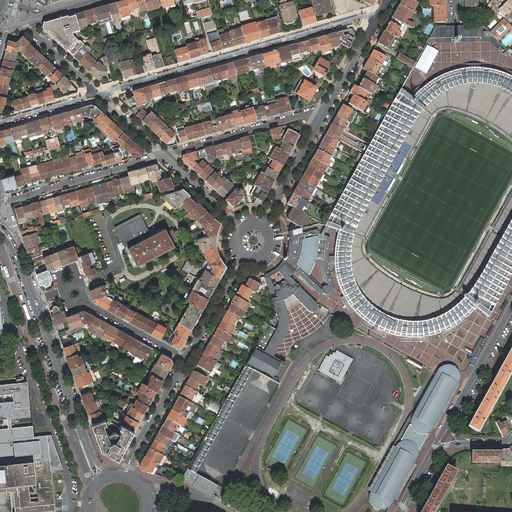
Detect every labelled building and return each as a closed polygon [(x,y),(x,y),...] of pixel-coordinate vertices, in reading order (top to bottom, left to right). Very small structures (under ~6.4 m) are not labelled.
[(125,0),(116,3),(120,15),(121,18),(130,16),(129,14),(125,0)] [(134,0),(126,0),(125,0),(129,14),(133,13),(138,11),(134,0)] [(144,0),(134,0),(138,11),(139,13),(139,16),(140,20),(145,18),(144,16),(149,15),(148,13),(148,11),(144,0)] [(144,0),(148,11),(159,8),(156,1),(158,0),(144,0)] [(295,18),(298,17),(292,0),(278,0),(279,3),(278,4),(284,24),(286,23),(286,25),(292,23),(290,19),(292,19),(295,18)] [(312,8),(314,14),(316,13),(317,15),(322,14),(325,13),(330,11),(327,0),(312,0),(313,1),(315,8),(312,8)] [(412,0),(401,0),(399,5),(413,13),(415,14),(416,12),(413,11),(417,3),(418,3),(415,2),(414,1),(412,0)] [(487,6),(486,7),(489,11),(499,0),(491,0),(492,1),(489,4),(488,5),(487,5),(487,6)] [(499,0),(489,11),(493,15),(494,14),(495,16),(499,12),(505,17),(507,15),(511,10),(511,2),(509,0),(499,0)] [(116,3),(107,5),(111,18),(112,22),(113,23),(115,23),(113,17),(118,16),(119,21),(121,21),(121,18),(120,15),(116,3)] [(107,5),(93,10),(97,22),(97,23),(97,24),(98,26),(104,24),(104,21),(111,19),(111,18),(107,5)] [(399,5),(391,17),(403,24),(405,25),(411,28),(412,26),(413,25),(409,22),(407,21),(405,20),(407,18),(408,18),(410,18),(413,13),(399,5)] [(435,22),(446,22),(446,15),(445,6),(434,6),(435,22)] [(210,7),(196,11),(198,18),(212,14),(210,7)] [(284,32),(277,7),(274,8),(276,17),(278,24),(276,24),(279,33),(284,32)] [(298,12),(302,27),(316,23),(314,14),(312,8),(298,12)] [(93,10),(84,12),(88,25),(95,23),(95,25),(97,24),(97,23),(97,22),(93,10)] [(84,12),(75,15),(78,25),(79,29),(83,28),(83,26),(86,25),(86,27),(88,27),(88,25),(84,12)] [(44,29),(73,56),(83,45),(80,41),(79,42),(76,40),(81,35),(81,34),(79,29),(78,25),(75,15),(64,18),(60,19),(59,19),(45,23),(44,29)] [(269,36),(279,33),(276,24),(278,24),(276,17),(265,20),(265,21),(269,36)] [(396,38),(398,38),(400,33),(405,25),(403,24),(391,17),(389,21),(384,31),(394,37),(396,38)] [(491,35),(498,42),(509,31),(507,29),(508,29),(507,28),(509,26),(503,19),(489,33),(491,35)] [(223,50),(217,30),(214,20),(203,23),(212,53),(223,50)] [(260,39),(269,36),(265,21),(261,23),(261,25),(256,27),(260,39)] [(251,24),(241,27),(241,28),(246,43),(260,39),(256,27),(255,23),(253,24),(251,24)] [(435,26),(428,39),(436,38),(437,43),(456,42),(475,42),(475,37),(484,37),(483,39),(481,39),(482,40),(482,41),(483,41),(484,41),(489,41),(497,49),(498,48),(503,54),(507,50),(498,42),(491,35),(484,35),(484,32),(482,32),(482,25),(465,26),(456,26),(445,26),(435,26)] [(241,28),(229,32),(233,47),(246,43),(241,28)] [(223,29),(217,30),(223,50),(233,47),(229,32),(224,33),(223,29)] [(346,30),(336,33),(339,44),(340,44),(348,49),(353,40),(353,38),(350,36),(349,37),(347,35),(348,34),(347,31),(346,30)] [(384,31),(377,43),(384,47),(385,47),(387,48),(389,50),(391,46),(389,45),(394,37),(384,31)] [(336,33),(326,35),(330,48),(339,46),(340,44),(339,44),(336,33)] [(326,35),(317,38),(320,51),(322,54),(323,54),(323,52),(329,50),(330,52),(331,52),(331,50),(330,48),(326,35)] [(9,40),(6,50),(15,52),(16,50),(20,49),(22,51),(30,43),(23,36),(18,41),(15,42),(13,41),(9,40)] [(156,38),(147,41),(151,55),(155,69),(158,69),(162,67),(164,67),(156,38)] [(317,38),(308,41),(311,51),(316,50),(316,52),(320,51),(317,38)] [(206,45),(204,40),(200,41),(200,40),(198,39),(195,40),(196,43),(200,56),(209,54),(206,45)] [(308,41),(296,44),(299,56),(301,58),(302,58),(301,55),(300,53),(306,51),(307,52),(311,51),(308,41)] [(30,43),(22,51),(29,57),(37,49),(30,43)] [(194,43),(186,46),(187,47),(190,59),(200,56),(196,43),(194,43)] [(290,55),(293,63),(302,60),(301,58),(299,56),(296,44),(288,47),(290,55)] [(427,74),(439,50),(426,44),(415,68),(427,74)] [(83,45),(73,56),(79,62),(87,54),(88,52),(91,50),(87,46),(86,47),(83,45)] [(187,47),(175,51),(178,63),(190,59),(187,47)] [(287,56),(290,55),(288,47),(285,47),(277,50),(280,62),(286,60),(287,62),(289,61),(287,56)] [(35,67),(36,68),(38,66),(46,58),(37,49),(29,57),(29,58),(37,65),(35,67)] [(6,50),(4,58),(14,61),(15,62),(17,62),(18,62),(19,61),(14,60),(16,52),(15,52),(6,50)] [(280,62),(277,50),(261,54),(265,68),(270,67),(270,68),(281,65),(280,64),(280,62)] [(373,50),(369,58),(381,65),(384,67),(389,59),(385,57),(373,50)] [(87,54),(79,62),(89,72),(98,62),(99,62),(93,56),(91,58),(87,54)] [(261,54),(249,58),(251,66),(253,70),(254,74),(258,72),(258,70),(265,68),(261,54)] [(406,64),(412,68),(415,63),(399,54),(396,59),(406,64)] [(146,58),(142,59),(146,72),(155,69),(151,55),(147,56),(147,57),(146,58)] [(4,58),(1,66),(12,69),(13,69),(15,63),(17,64),(17,62),(15,62),(14,61),(4,58)] [(35,67),(37,65),(29,58),(28,59),(27,60),(35,67)] [(46,58),(38,66),(43,71),(42,72),(44,73),(44,72),(47,74),(54,66),(46,58)] [(249,58),(233,63),(236,73),(237,75),(249,72),(247,67),(251,66),(249,58)] [(369,58),(363,69),(367,71),(376,76),(377,73),(378,71),(379,72),(381,73),(384,67),(381,65),(369,58)] [(316,64),(315,64),(314,66),(315,66),(313,70),(324,76),(326,71),(324,70),(325,68),(326,66),(328,64),(319,59),(316,64)] [(138,75),(133,60),(132,60),(130,60),(129,61),(118,64),(123,79),(134,76),(138,75)] [(98,62),(89,72),(91,73),(98,80),(107,71),(100,64),(98,62)] [(233,63),(226,65),(229,75),(236,73),(233,63)] [(403,77),(406,79),(408,74),(412,68),(406,64),(404,68),(404,69),(406,70),(403,75),(404,75),(403,77)] [(226,65),(218,67),(221,79),(228,77),(229,80),(230,80),(229,78),(229,75),(226,65)] [(1,66),(0,71),(0,73),(10,76),(12,69),(1,66)] [(64,75),(54,66),(47,74),(56,83),(64,75)] [(218,67),(210,69),(213,81),(221,79),(218,67)] [(413,97),(412,98),(432,115),(434,112),(437,110),(441,108),(445,108),(450,107),(453,108),(457,108),(462,110),(475,115),(488,121),(502,130),(511,136),(511,76),(494,70),(477,68),(474,68),(472,68),(453,71),(441,75),(430,82),(423,86),(413,97)] [(210,69),(196,73),(199,86),(213,81),(210,69)] [(367,71),(363,78),(374,85),(378,77),(376,76),(367,71)] [(0,73),(0,81),(8,84),(9,78),(12,79),(13,77),(10,76),(0,73)] [(196,73),(185,76),(188,87),(189,90),(194,88),(194,87),(199,86),(196,73)] [(68,79),(64,75),(56,83),(54,85),(50,84),(51,87),(52,89),(55,88),(58,85),(64,90),(71,82),(70,81),(69,82),(67,80),(68,79)] [(185,76),(174,80),(178,91),(178,93),(180,93),(180,90),(185,89),(186,91),(189,90),(188,87),(185,76)] [(377,90),(378,87),(375,86),(374,85),(363,78),(361,82),(358,87),(366,92),(368,93),(371,95),(374,89),(377,90)] [(174,80),(166,82),(169,93),(178,91),(174,80)] [(0,94),(0,95),(1,92),(7,93),(9,84),(8,84),(0,81),(0,94)] [(296,94),(309,101),(316,88),(304,81),(296,94)] [(166,82),(158,85),(162,98),(165,97),(165,94),(169,93),(166,82)] [(158,85),(150,87),(153,97),(154,101),(162,99),(162,98),(158,85)] [(354,85),(349,93),(351,94),(352,94),(353,95),(362,100),(369,104),(371,101),(366,98),(363,97),(366,92),(358,87),(354,85)] [(52,89),(51,87),(43,89),(43,91),(46,101),(55,99),(52,89)] [(150,87),(142,89),(145,100),(153,97),(150,87)] [(38,89),(35,90),(35,92),(36,94),(39,103),(46,101),(43,91),(43,89),(42,89),(38,90),(38,89)] [(130,111),(136,116),(142,110),(147,104),(146,103),(145,100),(142,89),(133,92),(134,96),(132,97),(131,98),(132,103),(134,103),(136,103),(137,107),(133,108),(130,111)] [(339,230),(363,238),(432,115),(412,98),(400,89),(391,106),(386,114),(381,122),(380,125),(367,147),(366,149),(365,151),(363,155),(359,162),(334,207),(330,214),(325,226),(339,230)] [(21,98),(24,108),(31,106),(28,96),(28,94),(27,92),(27,91),(26,92),(27,96),(21,98)] [(28,96),(31,106),(33,105),(32,104),(35,103),(35,104),(39,103),(36,94),(35,92),(28,94),(28,96)] [(362,100),(353,95),(352,98),(348,104),(362,111),(365,106),(366,105),(367,105),(369,106),(370,104),(369,104),(362,100)] [(287,112),(291,111),(289,104),(285,105),(285,103),(288,102),(287,97),(283,98),(274,101),(275,104),(278,115),(287,112)] [(13,104),(15,110),(24,108),(21,98),(12,100),(13,104)] [(380,110),(386,114),(391,106),(385,103),(380,110)] [(91,104),(81,107),(83,116),(87,115),(90,115),(94,119),(101,111),(95,105),(91,104)] [(267,118),(278,115),(275,104),(268,106),(268,105),(263,106),(267,118)] [(343,104),(336,115),(346,121),(348,122),(349,122),(350,123),(356,112),(352,110),(343,104)] [(253,111),(256,121),(262,120),(263,119),(267,118),(263,106),(258,108),(258,109),(253,111)] [(81,107),(68,111),(71,122),(72,126),(75,125),(74,124),(78,123),(84,121),(84,118),(83,116),(81,107)] [(253,111),(253,108),(241,112),(241,113),(244,125),(256,121),(253,111)] [(142,110),(136,116),(142,121),(148,115),(142,110)] [(68,111),(60,113),(63,124),(71,122),(68,111)] [(111,120),(101,111),(94,119),(97,121),(95,123),(102,130),(104,128),(111,120)] [(233,112),(231,113),(232,115),(235,127),(244,125),(241,113),(238,114),(237,114),(237,113),(236,111),(234,112),(233,112)] [(148,115),(142,121),(148,127),(156,118),(150,112),(148,115)] [(359,114),(356,112),(350,123),(353,125),(359,114)] [(51,115),(48,116),(51,127),(53,134),(56,133),(56,132),(55,130),(64,128),(64,127),(63,124),(60,113),(51,115)] [(156,118),(148,127),(154,133),(162,124),(165,120),(159,115),(156,118)] [(227,130),(235,127),(232,115),(224,117),(227,130)] [(347,126),(349,122),(348,122),(346,121),(336,115),(332,123),(341,128),(344,124),(347,126)] [(48,116),(39,119),(43,132),(47,131),(46,128),(51,127),(48,116)] [(224,117),(215,120),(216,125),(219,132),(227,130),(224,117)] [(39,119),(32,121),(35,131),(36,134),(36,135),(43,132),(39,119)] [(117,125),(111,120),(104,128),(102,130),(101,131),(106,137),(107,136),(108,135),(110,133),(117,125)] [(32,121),(25,123),(28,133),(29,136),(36,134),(35,131),(32,121)] [(213,133),(210,121),(202,124),(205,136),(213,133)] [(210,121),(213,133),(219,132),(216,125),(211,126),(210,121)] [(25,123),(18,125),(21,135),(28,133),(25,123)] [(176,144),(180,143),(177,132),(175,123),(168,129),(160,138),(166,144),(172,138),(171,137),(174,134),(176,144)] [(195,126),(194,123),(192,124),(193,126),(188,127),(188,126),(187,126),(185,127),(184,128),(185,129),(184,129),(184,130),(187,141),(198,138),(195,126)] [(332,123),(326,134),(336,140),(338,137),(339,134),(341,131),(342,129),(341,128),(332,123)] [(160,138),(168,129),(162,124),(154,133),(160,138)] [(205,136),(202,124),(195,126),(198,138),(205,136)] [(18,125),(11,127),(13,137),(14,139),(19,138),(21,137),(21,135),(18,125)] [(123,131),(117,125),(110,133),(116,139),(123,131)] [(11,127),(3,130),(6,142),(7,144),(8,144),(8,142),(14,140),(14,139),(13,137),(11,127)] [(281,141),(283,142),(293,147),(300,135),(295,133),(295,131),(292,130),(291,131),(288,129),(283,137),(282,134),(283,133),(281,127),(277,128),(280,138),(281,140),(281,141)] [(180,143),(187,141),(184,130),(177,132),(180,143)] [(130,137),(123,131),(116,139),(122,145),(130,137)] [(44,136),(47,146),(48,149),(50,149),(54,147),(57,146),(60,145),(56,133),(53,134),(53,135),(55,134),(56,137),(47,139),(47,138),(48,138),(47,135),(44,136)] [(116,139),(110,133),(108,135),(107,136),(113,142),(116,139)] [(326,134),(322,141),(334,148),(337,142),(338,141),(336,140),(326,134)] [(253,135),(248,136),(251,148),(257,146),(253,135)] [(248,136),(239,139),(243,152),(243,153),(248,152),(248,153),(253,152),(251,148),(248,136)] [(135,143),(130,137),(122,145),(128,150),(129,149),(135,143)] [(239,139),(227,142),(230,154),(231,156),(231,157),(243,154),(243,153),(243,152),(239,139)] [(322,141),(317,149),(330,156),(334,148),(322,141)] [(227,142),(220,144),(223,154),(223,156),(226,155),(227,157),(231,156),(230,154),(227,142)] [(283,142),(279,149),(289,154),(293,147),(283,142)] [(144,150),(135,143),(129,149),(128,150),(127,151),(129,158),(133,157),(143,154),(144,150)] [(220,144),(214,146),(216,155),(217,157),(217,158),(219,157),(219,156),(223,154),(220,144)] [(97,146),(97,148),(98,152),(101,161),(103,166),(106,164),(104,157),(104,155),(102,150),(101,147),(100,147),(99,146),(97,146)] [(121,147),(118,146),(118,148),(115,147),(115,148),(115,151),(113,152),(116,162),(121,160),(118,150),(122,149),(121,147)] [(212,147),(204,149),(206,156),(207,158),(207,160),(215,158),(214,156),(212,147)] [(271,151),(268,157),(270,158),(270,159),(283,166),(289,154),(279,149),(276,147),(273,152),(271,151)] [(97,148),(90,150),(91,151),(94,163),(101,161),(98,152),(97,148)] [(204,149),(197,151),(199,158),(203,157),(203,159),(207,158),(206,156),(204,149)] [(313,158),(327,166),(330,162),(328,161),(330,156),(317,149),(313,158)] [(84,153),(84,150),(81,151),(82,154),(76,156),(80,168),(88,165),(84,153)] [(94,163),(91,151),(84,153),(88,165),(94,163)] [(182,159),(193,169),(197,165),(198,163),(196,162),(196,160),(199,158),(197,151),(195,152),(183,155),(182,159)] [(68,158),(66,152),(64,153),(65,156),(61,158),(65,172),(72,170),(68,158)] [(104,157),(106,164),(116,162),(113,152),(107,154),(108,156),(104,157)] [(76,156),(76,153),(74,153),(74,156),(69,157),(68,158),(72,170),(80,168),(76,156)] [(54,159),(53,160),(54,162),(57,174),(65,172),(61,158),(61,157),(59,158),(60,160),(55,162),(54,159)] [(308,166),(323,174),(327,166),(313,158),(308,166)] [(270,159),(266,167),(267,168),(278,174),(283,166),(270,159)] [(44,162),(45,165),(49,177),(57,174),(54,162),(53,160),(44,162)] [(197,165),(193,169),(198,175),(203,170),(205,167),(207,165),(201,161),(200,161),(198,163),(197,165)] [(36,164),(37,167),(41,179),(49,177),(45,165),(44,162),(36,164)] [(156,163),(145,166),(148,176),(150,175),(152,181),(161,178),(161,176),(160,173),(160,172),(159,168),(158,168),(157,163),(156,163)] [(203,170),(198,175),(205,181),(214,172),(209,167),(211,164),(208,164),(207,165),(205,167),(203,170)] [(23,168),(20,169),(22,174),(24,183),(32,181),(29,169),(28,166),(26,167),(26,168),(23,169),(23,168)] [(135,169),(139,181),(143,180),(142,179),(145,178),(147,177),(148,177),(148,176),(145,166),(135,169)] [(214,172),(205,181),(210,186),(218,177),(219,176),(221,174),(227,168),(220,166),(214,172)] [(260,174),(273,182),(278,174),(267,168),(266,167),(265,166),(260,174)] [(304,173),(319,181),(323,174),(308,166),(304,173)] [(32,181),(41,179),(37,167),(29,169),(32,181)] [(132,186),(140,184),(139,182),(139,181),(135,169),(127,171),(129,176),(131,183),(132,186)] [(301,179),(315,188),(319,181),(304,173),(301,179)] [(14,174),(1,178),(5,189),(17,186),(14,176),(14,174)] [(22,174),(14,176),(17,186),(24,183),(22,174)] [(273,182),(260,174),(256,182),(254,185),(255,186),(257,187),(267,193),(273,182)] [(124,190),(124,191),(131,189),(131,188),(132,187),(132,186),(131,183),(129,176),(120,178),(124,190)] [(175,185),(173,186),(172,183),(171,181),(171,180),(170,176),(166,177),(163,178),(161,178),(152,181),(150,182),(152,188),(155,187),(155,185),(155,184),(157,184),(158,183),(160,191),(169,188),(170,192),(183,188),(178,183),(175,185)] [(221,180),(218,177),(210,186),(215,191),(226,180),(223,177),(222,179),(221,180)] [(112,180),(116,192),(118,192),(122,191),(122,190),(124,190),(120,178),(112,180)] [(311,195),(315,188),(301,179),(297,186),(311,195)] [(112,180),(105,182),(109,195),(109,196),(110,197),(116,195),(116,193),(116,192),(112,180)] [(233,186),(226,180),(215,191),(222,198),(225,200),(235,190),(232,187),(233,186)] [(110,197),(109,196),(109,195),(105,182),(99,184),(103,198),(103,199),(104,201),(110,199),(110,197)] [(103,199),(103,198),(99,184),(92,186),(96,200),(97,201),(97,202),(97,203),(104,201),(103,199)] [(88,204),(89,204),(91,203),(97,202),(97,201),(96,200),(92,186),(84,188),(88,201),(88,204)] [(261,204),(267,193),(257,187),(255,186),(250,194),(257,198),(254,203),(257,203),(261,204)] [(297,186),(293,194),(307,202),(311,195),(297,186)] [(84,188),(76,191),(80,204),(80,206),(82,205),(88,204),(88,201),(84,188)] [(190,194),(183,188),(170,192),(159,195),(176,209),(178,207),(190,194)] [(237,192),(235,190),(225,200),(233,208),(237,203),(239,202),(242,199),(243,197),(241,195),(243,192),(240,189),(237,192)] [(511,189),(458,288),(476,307),(488,317),(488,316),(511,273),(511,189)] [(71,205),(72,208),(74,207),(74,206),(80,204),(76,191),(68,193),(71,205)] [(68,193),(60,195),(63,207),(65,207),(64,204),(69,203),(70,206),(71,205),(68,193)] [(198,202),(190,194),(178,207),(180,209),(181,209),(182,207),(183,206),(189,211),(198,202)] [(307,202),(293,194),(286,205),(292,208),(306,216),(312,205),(307,202)] [(60,195),(53,197),(57,211),(64,209),(63,207),(60,195)] [(46,199),(50,212),(57,211),(53,197),(46,199)] [(47,213),(50,212),(46,199),(38,201),(42,214),(45,213),(47,212),(47,213)] [(30,203),(30,204),(34,216),(38,215),(42,214),(38,201),(30,203)] [(206,209),(198,202),(189,211),(188,212),(187,214),(190,217),(191,218),(194,215),(198,218),(206,209)] [(30,204),(22,206),(26,220),(34,218),(34,216),(30,204)] [(26,220),(22,206),(15,208),(19,222),(26,220)] [(286,220),(300,228),(307,217),(306,216),(292,208),(286,220)] [(214,217),(206,209),(198,218),(197,219),(204,225),(202,227),(204,228),(205,227),(214,217)] [(139,217),(118,228),(126,243),(127,243),(129,246),(127,246),(137,265),(152,257),(154,260),(160,256),(159,253),(174,245),(172,240),(177,238),(172,228),(167,231),(165,227),(147,236),(146,233),(147,232),(139,217)] [(204,228),(203,230),(205,236),(217,234),(217,233),(218,228),(220,223),(214,217),(205,227),(204,228)] [(335,270),(339,286),(344,296),(345,298),(347,302),(352,308),(354,311),(359,316),(363,319),(367,322),(372,326),(375,327),(378,329),(385,332),(397,336),(412,337),(414,337),(417,337),(428,336),(438,333),(451,328),(454,326),(456,324),(464,318),(476,307),(458,288),(453,293),(447,296),(441,298),(435,298),(428,296),(420,293),(412,290),(400,285),(387,276),(375,268),(369,262),(364,257),(362,252),(362,248),(362,244),(363,238),(339,230),(335,245),(334,256),(334,260),(334,263),(335,270)] [(38,242),(39,242),(39,241),(37,236),(39,236),(38,233),(37,232),(36,232),(35,232),(28,234),(22,236),(26,247),(36,243),(38,242)] [(205,236),(198,238),(200,247),(202,248),(205,247),(217,245),(216,241),(217,234),(205,236)] [(285,261),(295,271),(320,295),(324,297),(325,298),(327,298),(328,297),(330,297),(333,294),(334,291),(333,288),(333,285),(330,278),(330,274),(329,269),(328,264),(328,256),(328,252),(329,246),(330,239),(329,237),(326,236),(324,248),(324,255),(324,261),(324,270),(326,277),(328,286),(327,285),(325,285),(323,287),(322,289),(322,290),(307,276),(310,273),(312,268),(315,262),(316,258),(317,254),(318,246),(318,241),(317,237),(302,241),(302,243),(300,243),(300,239),(299,235),(299,234),(291,237),(291,241),(291,246),(290,250),(289,254),(287,257),(285,256),(283,259),(285,261)] [(324,248),(326,236),(319,234),(317,237),(318,241),(318,246),(324,248)] [(29,255),(31,259),(37,256),(36,254),(40,252),(36,243),(26,247),(28,252),(32,250),(34,251),(35,253),(29,255)] [(74,257),(78,255),(74,245),(71,246),(68,247),(66,248),(65,248),(69,258),(70,261),(75,259),(74,257)] [(205,247),(207,260),(209,261),(220,256),(219,255),(217,248),(217,245),(205,247)] [(69,258),(65,248),(57,251),(60,261),(62,264),(66,263),(65,259),(69,258)] [(60,261),(57,251),(50,254),(55,267),(59,265),(58,262),(60,261)] [(94,262),(95,261),(91,251),(87,253),(80,255),(82,260),(78,262),(80,267),(88,264),(90,263),(94,262)] [(55,267),(50,254),(50,253),(43,255),(43,256),(44,258),(47,266),(49,265),(50,268),(55,267)] [(43,256),(43,255),(42,254),(37,256),(31,259),(32,263),(44,258),(43,256)] [(209,261),(208,263),(214,266),(210,272),(220,277),(226,266),(224,263),(221,260),(220,256),(209,261)] [(193,263),(187,259),(181,269),(188,273),(193,263)] [(295,271),(285,261),(283,264),(280,267),(290,276),(292,274),(295,271)] [(85,274),(86,275),(96,272),(94,267),(91,268),(90,268),(90,267),(88,264),(80,267),(82,272),(84,271),(85,274)] [(52,279),(48,269),(47,266),(35,270),(40,283),(42,284),(44,283),(44,284),(45,285),(46,285),(47,285),(48,284),(49,284),(49,283),(49,282),(51,281),(52,279)] [(278,323),(278,325),(277,328),(276,330),(264,351),(274,357),(274,356),(285,335),(287,330),(288,327),(289,323),(288,318),(283,300),(284,300),(284,299),(286,299),(286,298),(289,296),(289,297),(290,296),(291,295),(292,295),(292,294),(309,310),(311,311),(312,311),(314,311),(315,310),(316,309),(317,308),(317,307),(317,305),(316,303),(290,276),(280,267),(279,269),(273,273),(269,275),(265,277),(270,294),(275,292),(277,297),(271,299),(278,320),(278,323)] [(188,273),(181,269),(176,280),(182,283),(188,273)] [(210,272),(204,269),(198,279),(214,287),(220,277),(210,272)] [(198,278),(192,289),(208,298),(214,287),(198,279),(198,278)] [(245,287),(252,291),(253,291),(255,293),(260,285),(249,279),(245,287)] [(109,293),(109,292),(106,284),(103,285),(100,286),(89,290),(92,298),(104,294),(105,294),(106,294),(108,293),(109,293)] [(242,285),(237,293),(250,300),(253,295),(251,294),(250,294),(252,291),(245,287),(242,285)] [(192,289),(186,299),(190,301),(202,308),(208,298),(192,289)] [(107,308),(112,299),(113,297),(114,295),(109,293),(108,293),(106,294),(105,294),(104,294),(92,298),(94,301),(107,308)] [(235,296),(231,304),(244,311),(246,312),(246,311),(245,310),(248,303),(250,300),(237,293),(235,296)] [(114,312),(120,303),(120,302),(116,300),(116,301),(112,299),(107,308),(114,312)] [(202,308),(190,301),(178,322),(179,322),(191,329),(202,308)] [(128,308),(129,307),(126,306),(123,304),(120,303),(114,312),(123,317),(128,308)] [(231,304),(227,310),(239,317),(240,317),(241,316),(243,312),(244,311),(231,304)] [(54,323),(58,332),(69,327),(66,319),(65,316),(62,307),(60,306),(58,306),(57,305),(55,305),(54,306),(53,307),(53,308),(51,309),(50,311),(54,321),(58,320),(59,321),(54,323)] [(322,306),(318,313),(325,317),(329,310),(322,306)] [(130,321),(135,312),(128,308),(123,317),(130,321)] [(82,310),(78,311),(84,324),(88,326),(88,328),(94,331),(94,330),(101,319),(85,310),(82,310)] [(227,310),(222,320),(232,326),(235,320),(237,320),(239,317),(227,310)] [(64,335),(71,332),(72,334),(86,328),(84,325),(84,324),(78,311),(65,316),(66,319),(69,327),(58,332),(63,347),(72,343),(69,336),(68,336),(66,337),(65,337),(64,335)] [(143,328),(149,318),(135,311),(135,312),(130,321),(143,328)] [(157,322),(157,321),(154,319),(153,321),(149,318),(143,328),(151,332),(157,322)] [(108,323),(101,319),(94,330),(94,331),(92,335),(94,336),(95,334),(101,337),(102,335),(102,334),(108,323)] [(222,320),(217,328),(231,336),(232,336),(233,337),(235,335),(233,334),(231,332),(233,329),(234,330),(235,328),(232,326),(222,320)] [(160,337),(166,328),(166,327),(157,322),(151,332),(160,337)] [(185,339),(191,329),(179,322),(173,332),(176,333),(185,339)] [(118,329),(108,323),(102,334),(112,340),(118,329)] [(276,330),(268,325),(265,331),(259,341),(256,347),(264,351),(276,330)] [(217,328),(213,336),(226,343),(231,336),(217,328)] [(128,334),(118,329),(112,340),(111,342),(114,344),(116,341),(122,345),(128,334)] [(181,346),(185,339),(176,333),(170,343),(178,347),(181,346)] [(122,345),(120,348),(124,350),(125,347),(126,346),(129,348),(135,338),(128,334),(122,345)] [(213,336),(209,343),(219,349),(222,344),(225,346),(226,343),(213,336)] [(143,342),(135,338),(129,348),(132,349),(133,349),(131,352),(136,355),(143,342)] [(72,343),(63,347),(66,356),(76,352),(80,350),(77,342),(75,343),(73,343),(72,343)] [(152,347),(143,342),(136,355),(132,362),(137,365),(141,358),(143,355),(147,358),(147,357),(152,347)] [(209,343),(203,354),(213,360),(213,359),(218,350),(219,349),(209,343)] [(511,345),(468,426),(478,431),(511,368),(511,345)] [(274,357),(264,351),(256,347),(245,365),(247,366),(252,369),(255,371),(274,381),(275,382),(277,379),(277,378),(279,375),(279,374),(281,370),(282,370),(281,370),(284,366),(286,363),(274,357)] [(343,376),(353,359),(336,350),(335,353),(333,352),(332,355),(330,354),(328,356),(326,355),(320,367),(322,368),(320,371),(337,380),(340,374),(343,376)] [(76,352),(66,356),(70,366),(83,362),(80,354),(77,355),(76,352)] [(168,356),(162,353),(156,362),(157,363),(168,369),(170,365),(169,364),(171,361),(170,359),(167,357),(168,356)] [(196,365),(194,369),(208,376),(210,372),(216,362),(213,360),(203,354),(196,365)] [(83,362),(70,366),(74,376),(87,371),(88,371),(90,370),(90,369),(89,364),(89,363),(87,360),(83,362)] [(168,369),(157,363),(156,365),(155,365),(154,367),(153,368),(152,370),(153,371),(151,373),(153,374),(163,379),(168,369)] [(424,433),(427,433),(428,432),(430,431),(432,430),(433,428),(458,382),(459,380),(460,377),(460,375),(459,373),(458,371),(457,368),(455,367),(453,366),(451,365),(449,364),(446,364),(443,365),(441,366),(439,368),(437,371),(436,373),(412,415),(411,418),(411,420),(411,423),(411,425),(412,427),(414,429),(416,431),(418,432),(420,433),(422,433),(424,433)] [(247,367),(247,366),(245,365),(240,375),(232,389),(229,393),(226,399),(222,406),(216,417),(212,424),(208,431),(204,439),(200,446),(196,454),(191,461),(187,469),(190,470),(193,464),(196,459),(196,458),(196,457),(196,456),(197,456),(197,455),(197,454),(198,454),(199,454),(199,453),(199,452),(199,451),(199,450),(200,450),(200,449),(201,449),(201,448),(202,448),(202,447),(202,446),(202,445),(203,445),(203,444),(203,443),(204,443),(205,443),(208,437),(208,436),(208,435),(208,434),(209,434),(209,433),(210,433),(210,432),(211,432),(211,431),(211,430),(211,429),(212,428),(212,427),(213,427),(213,426),(214,427),(214,426),(214,425),(214,424),(214,423),(215,423),(215,422),(216,422),(216,421),(217,421),(217,420),(217,419),(217,418),(218,417),(219,416),(220,416),(220,415),(220,414),(220,413),(220,412),(221,412),(221,411),(222,411),(222,410),(223,410),(223,409),(223,408),(223,407),(224,407),(224,406),(225,405),(226,405),(226,404),(226,403),(226,402),(227,401),(227,400),(228,400),(228,399),(229,399),(232,394),(232,393),(232,392),(232,391),(233,390),(233,389),(234,389),(235,388),(235,389),(235,388),(235,387),(235,386),(235,385),(236,385),(236,384),(237,384),(237,383),(238,383),(238,382),(238,381),(238,380),(238,379),(239,379),(239,378),(240,378),(241,378),(241,377),(241,376),(241,375),(241,374),(242,374),(242,373),(243,373),(243,372),(244,372),(244,371),(246,367),(247,367)] [(195,473),(252,369),(247,366),(247,367),(246,367),(244,371),(244,372),(243,372),(243,373),(242,373),(242,374),(241,374),(241,375),(241,376),(241,377),(241,378),(240,378),(239,378),(239,379),(238,379),(238,380),(238,381),(238,382),(238,383),(237,383),(237,384),(236,384),(236,385),(235,385),(235,386),(235,387),(235,388),(235,389),(235,388),(234,389),(233,389),(233,390),(232,391),(232,392),(232,393),(232,394),(229,399),(228,399),(228,400),(227,400),(227,401),(226,402),(226,403),(226,404),(226,405),(225,405),(224,406),(224,407),(223,407),(223,408),(223,409),(223,410),(222,410),(222,411),(221,411),(221,412),(220,412),(220,413),(220,414),(220,415),(220,416),(219,416),(218,417),(217,418),(217,419),(217,420),(217,421),(216,421),(216,422),(215,422),(215,423),(214,423),(214,424),(214,425),(214,426),(214,427),(213,426),(213,427),(212,427),(212,428),(211,429),(211,430),(211,431),(211,432),(210,432),(210,433),(209,433),(209,434),(208,434),(208,435),(208,436),(208,437),(205,443),(204,443),(203,443),(203,444),(203,445),(202,445),(202,446),(202,447),(202,448),(201,448),(201,449),(200,449),(200,450),(199,450),(199,451),(199,452),(199,453),(199,454),(198,454),(197,454),(197,455),(197,456),(196,456),(196,457),(196,458),(196,459),(193,464),(190,470),(195,473)] [(74,376),(78,386),(81,385),(88,382),(89,385),(93,383),(91,381),(88,371),(87,371),(74,376)] [(193,371),(189,378),(198,384),(202,386),(204,383),(205,380),(206,378),(193,371)] [(157,390),(163,379),(153,374),(147,384),(157,390)] [(189,378),(185,385),(194,391),(198,384),(189,378)] [(153,396),(157,390),(147,384),(142,382),(140,385),(141,385),(144,387),(142,390),(153,396)] [(0,386),(0,420),(29,417),(26,384),(0,386)] [(185,385),(179,396),(189,402),(193,395),(196,396),(198,392),(194,391),(185,385)] [(133,390),(140,393),(138,397),(149,403),(153,396),(142,390),(139,389),(139,388),(135,386),(133,390)] [(81,394),(84,403),(94,400),(91,391),(81,394)] [(179,396),(175,403),(185,409),(187,406),(191,408),(193,404),(189,402),(179,396)] [(94,400),(84,403),(88,414),(90,413),(100,410),(101,409),(100,406),(98,407),(95,401),(98,400),(97,398),(94,400)] [(148,405),(136,399),(134,404),(131,403),(129,405),(130,405),(144,412),(148,405)] [(175,403),(171,410),(185,418),(187,414),(189,411),(185,409),(175,403)] [(144,412),(130,405),(127,411),(128,412),(127,415),(139,421),(140,419),(144,412)] [(100,410),(90,413),(92,418),(93,420),(94,423),(100,420),(99,418),(102,417),(100,410)] [(171,410),(167,418),(177,424),(181,426),(182,425),(186,418),(185,418),(171,410)] [(134,430),(139,421),(127,415),(126,414),(121,423),(134,430)] [(411,419),(397,443),(399,442),(401,441),(404,440),(407,440),(410,440),(412,441),(414,442),(416,444),(417,446),(418,449),(427,433),(424,433),(422,433),(420,433),(418,432),(416,431),(414,429),(412,427),(411,425),(411,423),(411,420),(411,418),(412,415),(411,419)] [(167,418),(162,426),(173,432),(177,424),(167,418)] [(94,423),(92,424),(101,449),(118,458),(134,430),(121,423),(120,427),(111,422),(110,422),(109,422),(108,422),(107,422),(107,423),(106,423),(105,419),(100,420),(94,423)] [(495,422),(502,437),(506,434),(501,422),(499,423),(498,421),(495,422)] [(162,426),(158,433),(169,439),(171,440),(175,442),(179,435),(178,435),(177,434),(176,434),(173,432),(162,426)] [(0,511),(54,511),(47,436),(32,438),(31,427),(0,429),(0,511)] [(158,433),(154,440),(163,445),(165,446),(169,439),(158,433)] [(154,440),(150,448),(158,453),(163,445),(154,440)] [(399,442),(397,443),(370,492),(370,493),(369,496),(369,498),(370,500),(371,502),(373,505),(376,507),(378,508),(380,509),(384,509),(386,508),(388,507),(391,504),(392,503),(416,458),(417,455),(418,453),(418,451),(418,449),(417,446),(416,444),(414,442),(412,441),(410,440),(407,440),(404,440),(401,441),(399,442)] [(150,448),(145,457),(158,464),(163,455),(158,453),(150,448)] [(501,451),(471,451),(471,462),(501,462),(501,466),(511,466),(511,456),(511,455),(510,452),(508,448),(507,449),(501,449),(501,451)] [(158,464),(145,457),(139,466),(141,471),(155,474),(156,471),(157,470),(159,465),(158,464)] [(446,465),(420,511),(432,511),(456,470),(446,465)] [(218,486),(195,473),(190,470),(187,469),(182,477),(180,481),(187,483),(188,483),(189,483),(189,482),(213,495),(218,486)]
